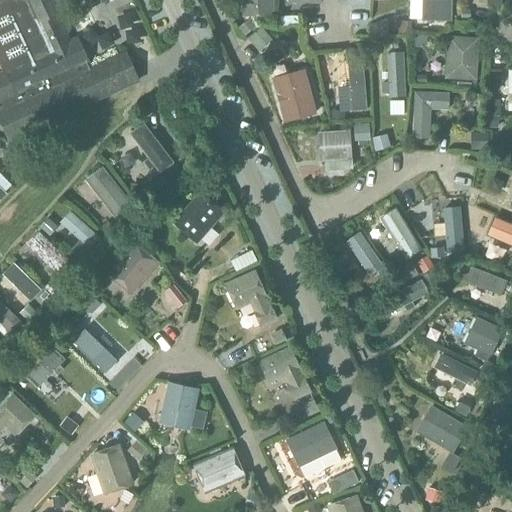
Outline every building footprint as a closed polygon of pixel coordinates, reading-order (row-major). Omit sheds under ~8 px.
[(0,122),(1,122),(9,141),(136,83),(123,55),(89,71),(86,64),(88,62),(77,39),(69,42),(56,15),(61,13),(54,0),(0,0),(0,61),(5,72),(0,74),(0,122)] [(272,0),(241,0),(242,17),(273,16),(272,0)] [(451,21),(451,0),(421,0),(422,21),(451,21)] [(447,36),(445,79),(475,81),(478,38),(447,36)] [(387,109),(405,108),(403,69),(384,70),(387,109)] [(283,123),(316,114),(304,70),(272,79),(283,123)] [(448,110),(448,93),(414,92),(412,138),(428,138),(429,109),(448,110)] [(159,173),(172,164),(143,124),(130,133),(148,159),(144,162),(149,169),(154,166),(159,173)] [(319,162),(351,160),(348,131),(317,133),(319,162)] [(101,167),(85,180),(118,220),(134,207),(101,167)] [(201,191),(172,223),(196,245),(225,212),(201,191)] [(394,208),(379,218),(405,259),(420,250),(394,208)] [(460,208),(443,209),(447,253),(464,251),(460,208)] [(511,224),(494,217),(487,234),(511,244),(511,224)] [(59,276),(71,264),(38,233),(26,245),(48,265),(44,269),(50,275),(54,271),(59,276)] [(135,243),(108,275),(130,295),(157,262),(135,243)] [(260,328),(276,321),(254,271),(225,284),(236,309),(250,303),(260,328)] [(459,295),(493,315),(503,298),(469,277),(459,295)] [(420,281),(374,304),(381,317),(404,306),(406,311),(413,307),(411,302),(427,294),(420,281)] [(232,324),(251,321),(249,308),(230,311),(232,324)] [(490,356),(502,330),(476,318),(464,343),(477,350),(474,355),(485,361),(488,355),(490,356)] [(83,327),(71,340),(104,372),(116,359),(83,327)] [(289,347),(259,361),(269,383),(282,377),(294,400),(310,393),(289,347)] [(59,366),(64,360),(53,349),(26,377),(37,388),(53,371),(57,375),(62,369),(59,366)] [(434,367),(428,386),(466,398),(472,379),(434,367)] [(189,426),(198,387),(170,380),(161,420),(189,426)] [(15,436),(35,416),(12,394),(0,406),(0,432),(5,427),(15,436)] [(455,411),(464,415),(469,404),(461,400),(455,411)] [(465,428),(429,407),(414,433),(451,455),(465,428)] [(299,467),(336,449),(323,423),(286,440),(299,467)] [(131,431),(126,443),(142,450),(148,438),(131,431)] [(119,445),(89,455),(103,495),(133,484),(119,445)] [(232,449),(193,465),(204,492),(243,476),(232,449)] [(428,488),(425,500),(439,504),(442,492),(428,488)] [(332,511),(362,511),(357,495),(329,505),(332,511)]
